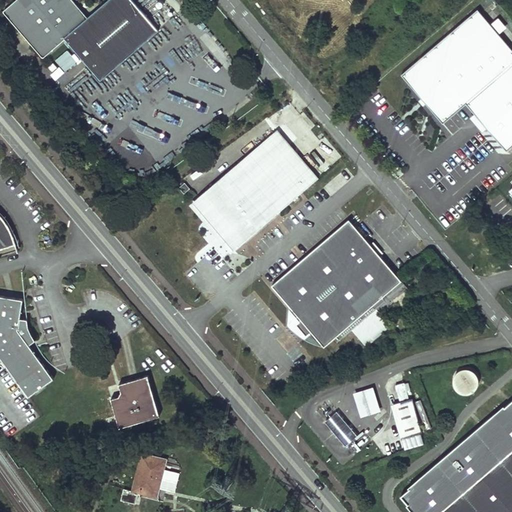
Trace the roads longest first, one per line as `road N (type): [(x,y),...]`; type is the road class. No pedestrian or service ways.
road 1 (secondary): [(341,511),(0,111)]
road 2 (secondary): [(0,130),(324,511)]
road 3 (residential): [(226,0),(511,334)]
